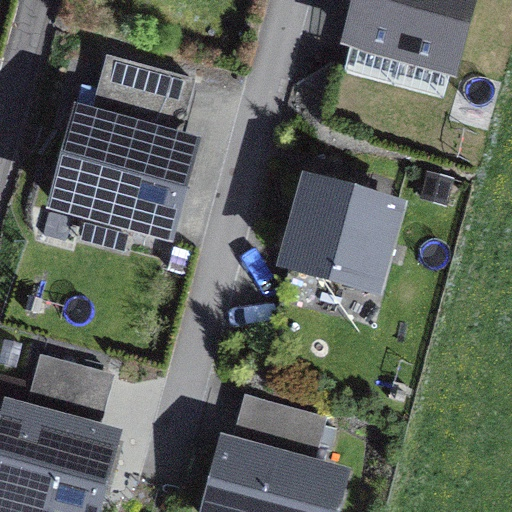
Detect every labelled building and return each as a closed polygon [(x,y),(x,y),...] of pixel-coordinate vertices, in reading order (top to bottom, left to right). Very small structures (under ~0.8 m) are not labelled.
[(360,0),(351,45),(452,64),(464,0),(360,0)] [(164,234),(185,149),(171,146),(188,78),(109,59),(94,121),(80,118),(58,208),(164,234)] [(278,266),(379,285),(393,211),(292,192),(278,266)] [(0,509),(11,511),(86,511),(106,437),(86,432),(101,375),(42,359),(28,415),(11,411),(0,452),(0,509)] [(220,511),(325,511),(333,470),(232,451),(220,511)]
